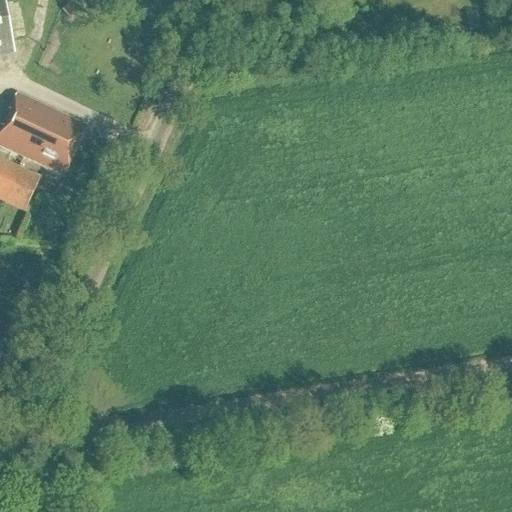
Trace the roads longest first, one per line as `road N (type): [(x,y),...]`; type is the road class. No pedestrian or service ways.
road 1 (track): [(0,444),(511,366)]
road 2 (unclassified): [(0,409),(40,372),(70,326),(222,0)]
